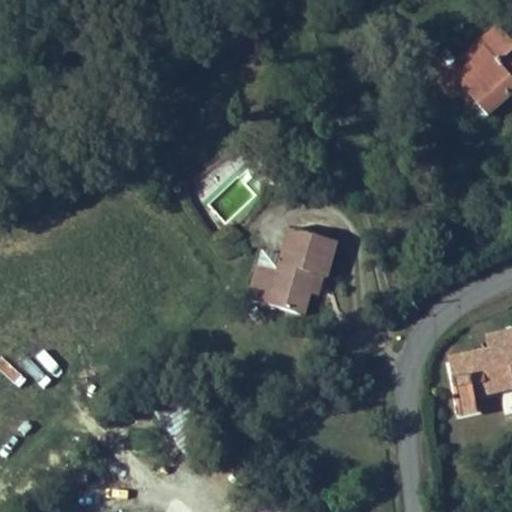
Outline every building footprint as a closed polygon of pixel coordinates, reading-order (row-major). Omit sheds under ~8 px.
[(483,48),(503,31),(499,26),(479,43),(483,48)] [(511,42),(503,31),(483,48),(479,43),(457,62),(447,50),(427,68),(445,90),(448,87),(468,104),(473,100),(476,103),(484,113),(507,93),(511,98),(511,42)] [(488,117),(476,103),(460,117),(472,131),(488,117)] [(336,243),(290,229),(268,306),(304,316),(310,293),(315,275),(322,278),(326,279),(336,243)] [(247,300),(268,306),(282,258),(261,252),(247,300)] [(315,275),(310,293),(317,295),(322,278),(315,275)] [(511,331),(491,336),(494,351),(488,352),(448,360),(459,414),(477,411),(473,396),(511,387),(511,331)] [(485,337),(488,352),(494,351),(491,336),(485,337)] [(87,481),(81,494),(104,505),(110,492),(87,481)]
